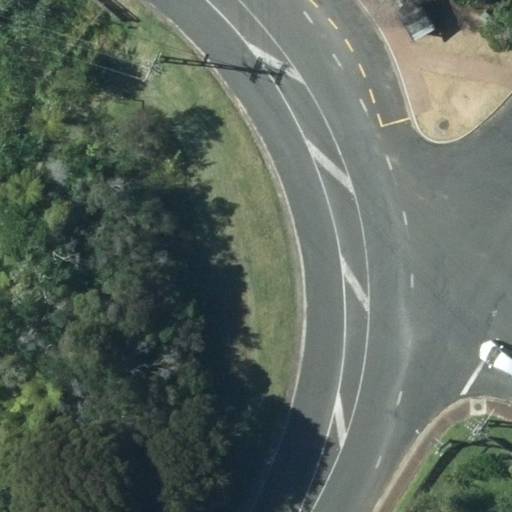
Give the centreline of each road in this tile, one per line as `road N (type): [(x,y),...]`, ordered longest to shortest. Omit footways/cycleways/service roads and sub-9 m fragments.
road 1 (tertiary): [(238,0),(350,149),(386,286)]
road 2 (tertiary): [(312,511),(369,403),(387,345)]
road 3 (unclassified): [(386,286),(511,184)]
road 4 (residential): [(387,345),(511,353)]
